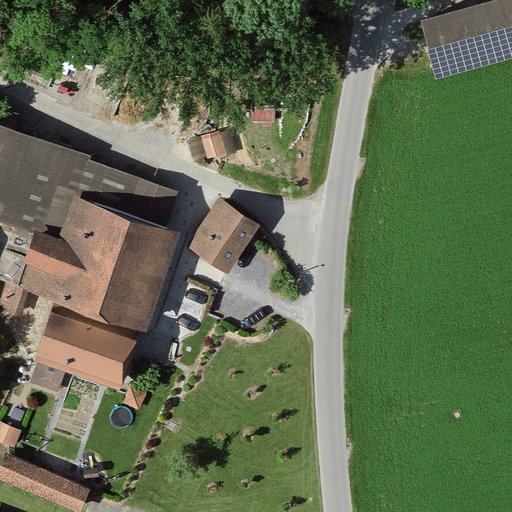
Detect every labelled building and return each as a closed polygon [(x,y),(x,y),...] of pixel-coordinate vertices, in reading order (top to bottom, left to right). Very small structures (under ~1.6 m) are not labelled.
[(511,0),(501,0),(424,21),(437,68),(511,47),(511,0)] [(194,188),(36,131),(4,222),(28,230),(10,280),(144,328),(194,188)] [(255,225),(216,202),(194,239),(232,263),(255,225)] [(132,337),(54,308),(27,378),(58,389),(68,364),(115,382),(132,337)] [(0,413),(0,434),(14,441),(22,425),(0,414),(0,413)] [(9,445),(0,466),(0,472),(85,508),(96,481),(9,445)] [(25,511),(0,501),(0,511),(25,511)]
